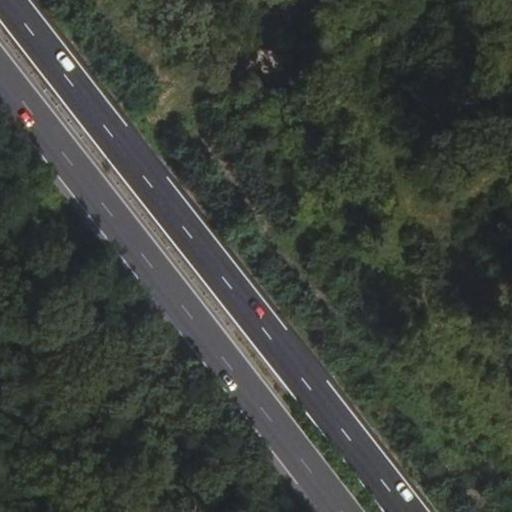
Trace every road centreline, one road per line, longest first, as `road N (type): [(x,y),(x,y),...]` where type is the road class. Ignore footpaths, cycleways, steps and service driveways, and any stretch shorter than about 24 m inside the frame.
road 1 (trunk): [(406,511),(6,0)]
road 2 (trunk): [(0,75),(342,511)]
road 3 (track): [(375,0),(243,105)]
